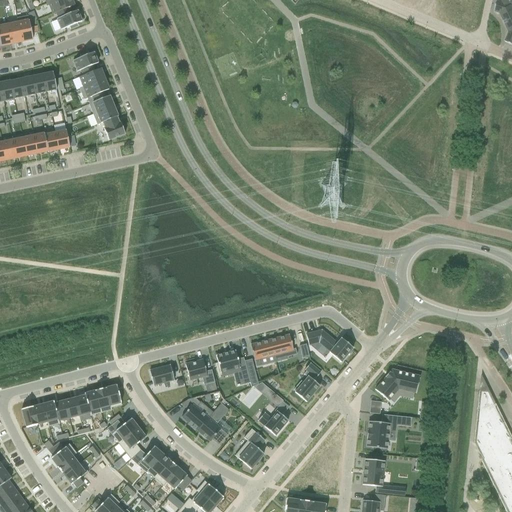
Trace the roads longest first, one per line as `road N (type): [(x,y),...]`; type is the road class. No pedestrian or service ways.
road 1 (tertiary): [(122,0),(185,150),(214,196),(300,250),(399,277)]
road 2 (tertiary): [(405,256),(300,232),(225,183),(199,143),(140,0)]
road 3 (residential): [(102,33),(151,155),(0,188)]
road 4 (residential): [(375,354),(326,308),(126,362)]
road 5 (residential): [(258,494),(193,454),(156,416),(126,362)]
road 6 (residential): [(511,58),(375,0)]
road 7 (residential): [(68,511),(23,455),(0,400)]
road 8 (residential): [(126,362),(0,395)]
